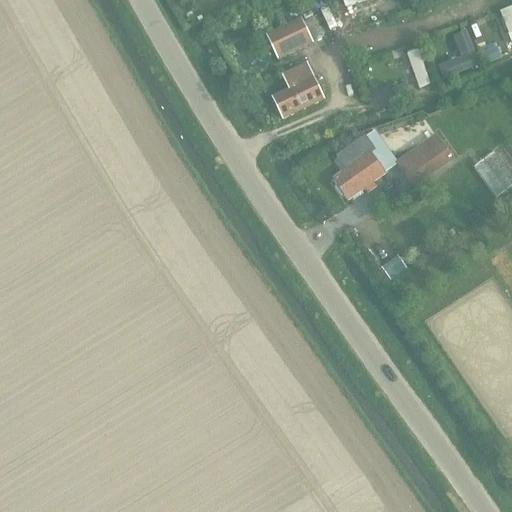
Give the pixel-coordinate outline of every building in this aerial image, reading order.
[(511,39),(511,6),(501,10),(511,39)] [(308,16),(314,40),(322,38),(317,14),(308,16)] [(268,37),(279,61),(313,46),(302,22),(268,37)] [(443,81),(480,66),(466,33),(453,37),(460,58),(437,67),(443,81)] [(421,49),(409,53),(419,87),(431,84),(421,49)] [(274,100),(283,120),(322,101),(305,66),(283,77),(290,91),(274,100)] [(372,114),(394,106),(388,87),(366,95),(372,114)] [(397,92),(400,100),(410,96),(407,88),(397,92)] [(455,161),(435,134),(395,163),(414,190),(455,161)] [(347,171),(333,182),(347,201),(384,175),(370,155),(376,151),(365,136),(337,157),(347,171)] [(496,196),(511,186),(511,174),(497,151),(476,165),(496,196)]
